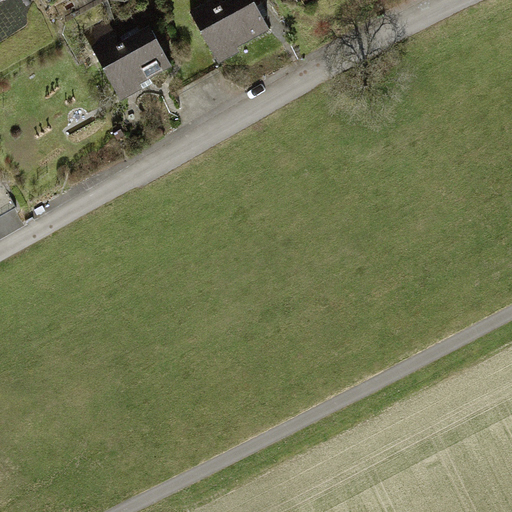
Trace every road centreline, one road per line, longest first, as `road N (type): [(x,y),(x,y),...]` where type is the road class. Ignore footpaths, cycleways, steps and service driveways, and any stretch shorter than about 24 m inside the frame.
road 1 (residential): [(0,252),(454,0)]
road 2 (track): [(119,511),(511,313)]
